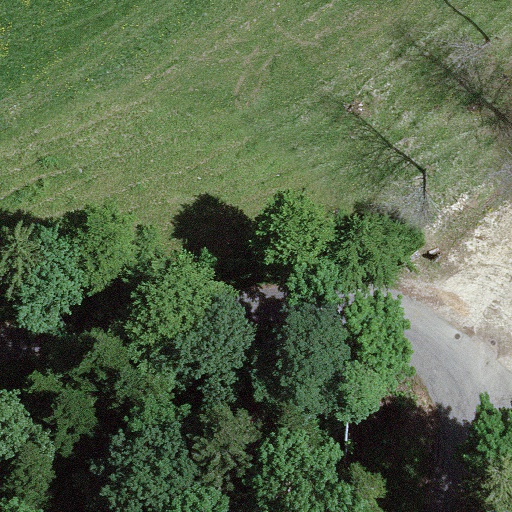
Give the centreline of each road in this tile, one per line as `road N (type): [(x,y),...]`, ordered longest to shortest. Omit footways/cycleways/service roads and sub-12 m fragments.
road 1 (unclassified): [(405,327),(339,302),(275,299),(0,344)]
road 2 (track): [(65,511),(364,342),(405,327)]
road 3 (unclassified): [(457,511),(478,451),(468,403),(405,327)]
road 4 (unclassified): [(405,327),(511,404)]
